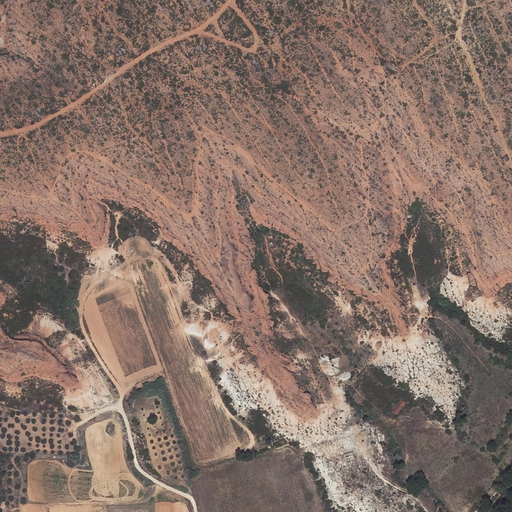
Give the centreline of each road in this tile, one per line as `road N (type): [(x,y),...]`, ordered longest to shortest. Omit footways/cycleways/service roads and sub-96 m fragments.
road 1 (track): [(195,511),(189,497),(136,464),(122,392),(81,327),(91,289),(151,262)]
road 2 (track): [(226,0),(200,27),(19,134),(0,135)]
